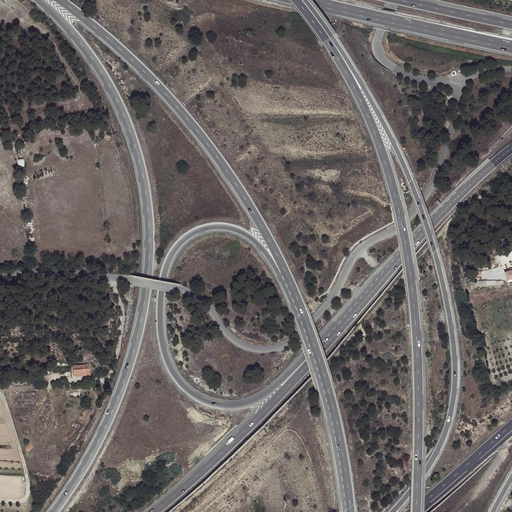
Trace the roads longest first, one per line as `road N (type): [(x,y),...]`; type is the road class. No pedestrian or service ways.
road 1 (unclassified): [(453,80),(457,111),(425,196),(405,221),(354,254),(326,306),(280,346),(237,342),(199,296),(181,289),(101,274),(0,274)]
road 2 (motorway): [(391,511),(419,481),(448,422),(449,317),(424,218),(392,141),(302,0)]
road 3 (motorway): [(40,0),(109,87),(139,163),(149,234),(143,309),(125,374),(54,511)]
road 4 (motorway): [(370,292),(260,397),(234,406),(200,398),(170,364),(161,295),(172,253),(203,228),(228,227),(255,241),(298,307)]
road 5 (motorway): [(416,511),(415,311),(396,197),(367,113),(298,0)]
road 6 (motorway): [(60,0),(160,88),(224,165),(272,243),(298,307)]
road 7 (motorway): [(370,292),(298,375),(154,511)]
road 8 (motorway): [(302,0),(511,46)]
road 9 (motorway): [(298,307),(326,392),(348,511)]
road 10 (motorway): [(511,147),(370,292)]
road 11 (unclassified): [(393,0),(378,53),(411,76),(453,80)]
road 12 (motorway): [(413,511),(511,423)]
